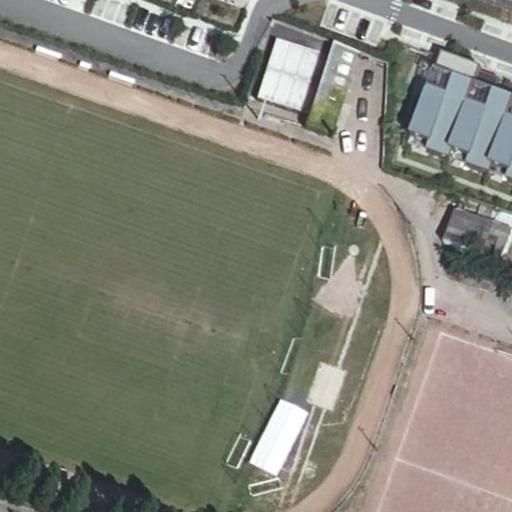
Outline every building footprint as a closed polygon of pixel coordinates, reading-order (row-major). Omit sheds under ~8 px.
[(246,13),(250,0),(227,0),(225,6),(246,13)] [(511,0),(479,0),(511,11),(511,0)] [(308,120),(328,61),(275,43),(256,102),(308,120)] [(338,142),(365,60),(337,50),(310,132),(338,142)] [(500,85),(442,63),(432,93),(412,142),(431,149),(429,156),(452,165),(455,158),(471,164),(468,171),(492,180),(495,173),(510,179),(507,185),(511,187),(511,104),(496,99),(500,85)] [(511,219),(470,204),(465,218),(511,234),(511,219)] [(511,234),(465,218),(456,214),(444,247),(504,269),(511,245),(511,234)]
